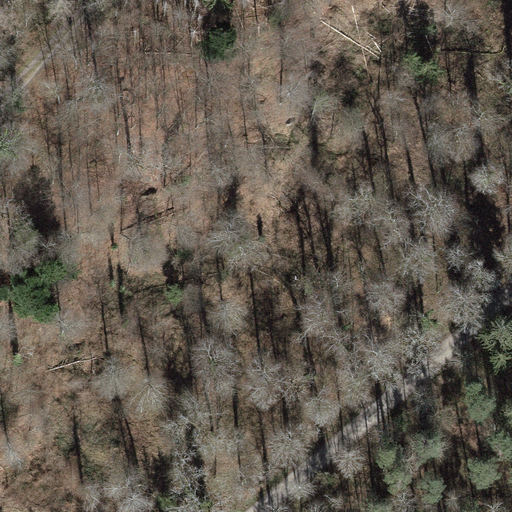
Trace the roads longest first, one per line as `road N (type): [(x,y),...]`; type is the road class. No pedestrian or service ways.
road 1 (track): [(249,511),(511,284)]
road 2 (track): [(98,0),(0,104)]
